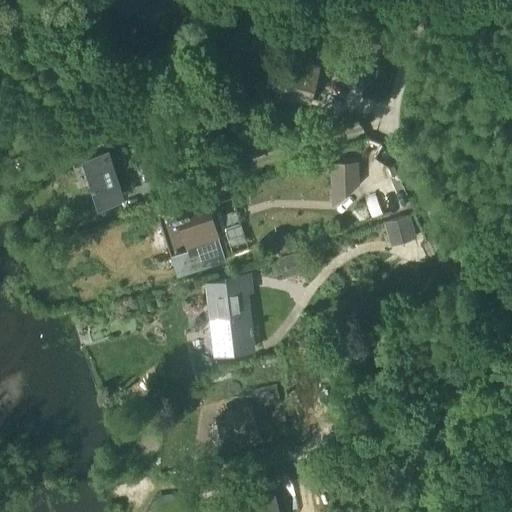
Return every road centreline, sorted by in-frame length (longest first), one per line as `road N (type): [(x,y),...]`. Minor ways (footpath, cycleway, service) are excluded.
road 1 (track): [(494,353),(386,133),(420,0)]
road 2 (track): [(511,343),(494,353),(412,495)]
